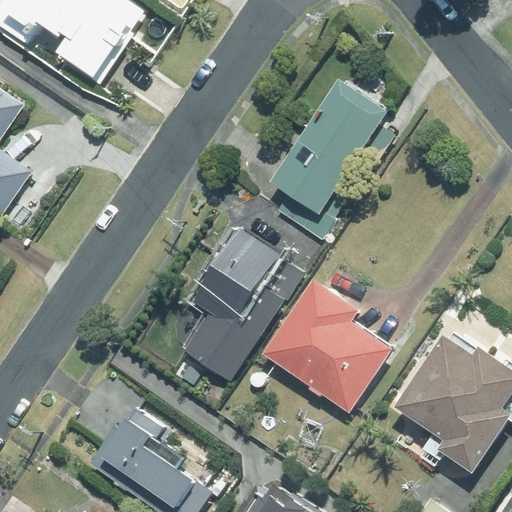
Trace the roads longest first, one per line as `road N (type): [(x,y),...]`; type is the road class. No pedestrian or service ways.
road 1 (residential): [(0,407),(276,0)]
road 2 (residential): [(424,0),(511,110)]
